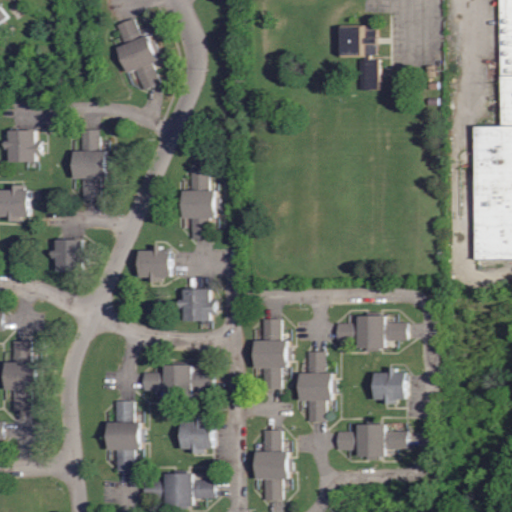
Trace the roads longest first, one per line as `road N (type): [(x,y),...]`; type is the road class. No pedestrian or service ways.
road 1 (residential): [(173,0),(193,41),(193,82),(68,379),(80,511)]
road 2 (residential): [(313,511),(338,478),(404,474),(427,459),(431,313),(408,294),(231,296)]
road 3 (residential): [(233,338),(239,511)]
road 4 (residential): [(172,131),(116,108),(10,111)]
road 5 (residential): [(93,313),(157,338),(233,338)]
road 6 (residential): [(233,338),(230,260),(177,262)]
